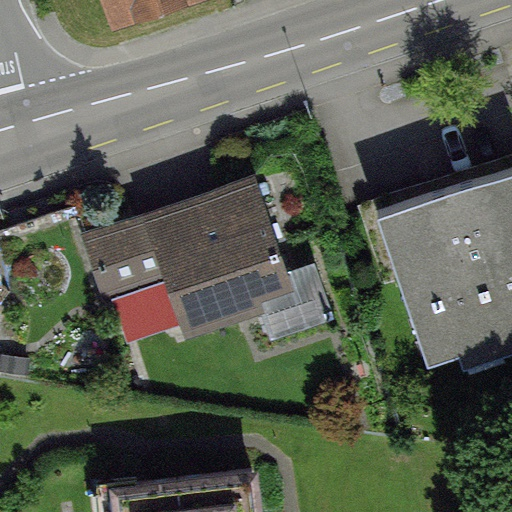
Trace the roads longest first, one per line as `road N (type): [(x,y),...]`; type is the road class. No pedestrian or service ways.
road 1 (secondary): [(35,127),(443,0)]
road 2 (residential): [(35,127),(7,0)]
